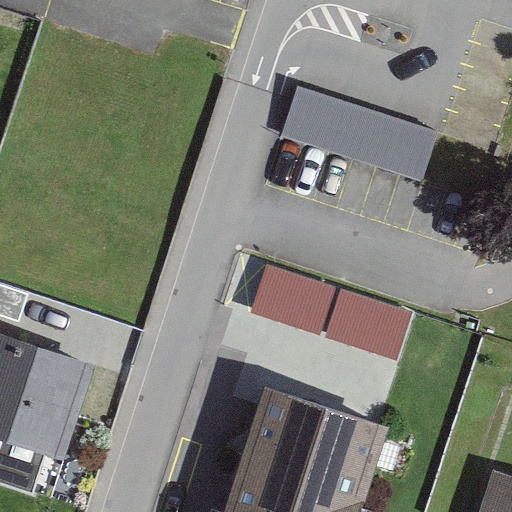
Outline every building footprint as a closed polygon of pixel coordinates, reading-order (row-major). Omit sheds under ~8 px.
[(383,120),(298,92),(283,138),(422,184),(438,138),(383,120)] [(333,288),(269,267),(254,313),(318,334),(333,288)] [(27,292),(0,283),(0,314),(18,320),(27,292)] [(412,314),(341,291),(326,337),(397,360),(412,314)] [(94,367),(0,337),(0,482),(34,494),(47,454),(65,460),(94,367)] [(291,402),(264,394),(225,511),(357,511),(358,509),(371,469),(383,432),(357,424),(331,415),(322,413),(291,402)] [(511,511),(511,476),(496,471),(482,511),(511,511)]
